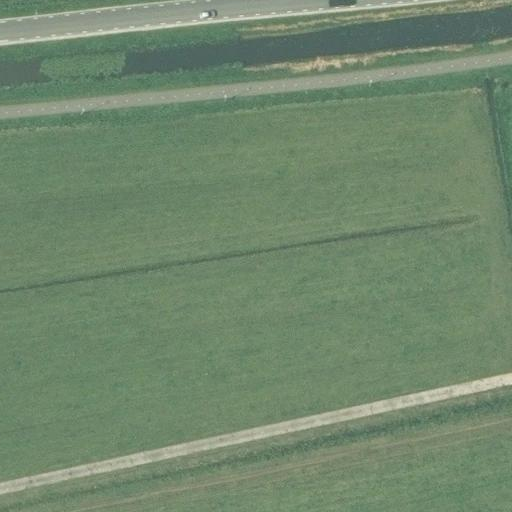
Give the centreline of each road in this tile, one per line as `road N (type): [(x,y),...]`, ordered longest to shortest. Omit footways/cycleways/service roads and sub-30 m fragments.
road 1 (track): [(511,380),(0,487)]
road 2 (tertiary): [(0,32),(324,0)]
